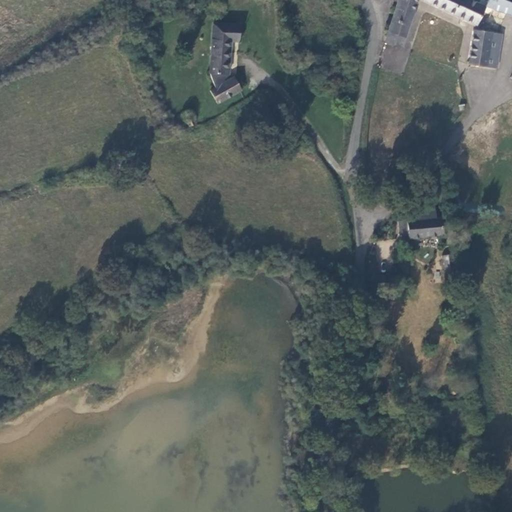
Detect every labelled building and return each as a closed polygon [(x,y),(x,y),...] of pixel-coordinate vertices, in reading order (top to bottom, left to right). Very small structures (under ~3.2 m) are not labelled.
[(398,0),(389,30),(405,35),(416,0),(398,0)] [(428,0),(477,23),(485,7),(471,0),(428,0)] [(511,2),(505,0),(496,0),(492,10),(511,15),(511,2)] [(238,25),(214,23),(212,47),(210,73),(216,87),(211,89),(217,102),(241,89),(234,77),(231,79),(229,76),(232,40),(238,40),(238,25)] [(469,62),(486,65),(492,32),(475,29),(469,62)] [(405,35),(389,30),(385,43),(401,48),(405,35)] [(492,32),(486,65),(495,67),(500,33),(492,32)] [(196,122),(191,112),(185,115),(189,125),(196,122)] [(407,233),(408,236),(444,233),(443,208),(434,209),(434,201),(416,202),(417,217),(399,218),(400,233),(407,233)] [(445,279),(456,278),(453,253),(443,254),(445,279)]
